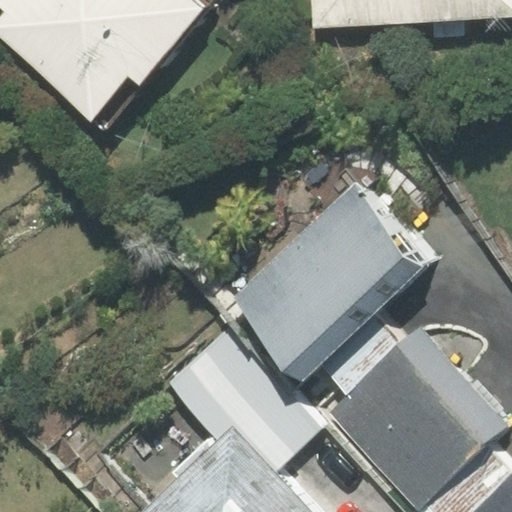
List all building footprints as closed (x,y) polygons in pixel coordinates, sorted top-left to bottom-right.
[(0,23),(0,31),(105,122),(203,9),(192,0),(0,0),(0,4),(9,13),(0,23)] [(511,0),(311,0),(312,29),(511,21),(511,0)] [(426,263),(359,188),(236,295),(302,371),(316,358),(371,310),(426,263)] [(348,397),(402,347),(371,310),(316,358),(348,397)] [(221,439),(231,429),(272,473),(320,429),(227,330),(169,384),(221,439)] [(348,397),(331,412),(418,507),(486,446),(508,426),(420,330),(402,347),(348,397)] [(140,511),(308,511),(272,473),(231,429),(221,439),(140,511)] [(478,511),(511,481),(511,475),(486,446),(418,507),(423,511),(478,511)] [(511,511),(511,481),(478,511),(511,511)]
